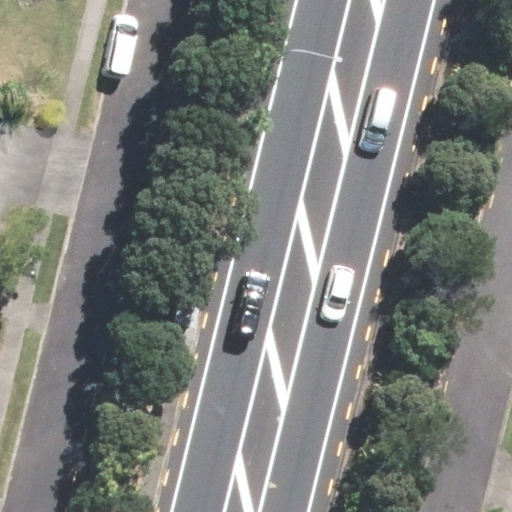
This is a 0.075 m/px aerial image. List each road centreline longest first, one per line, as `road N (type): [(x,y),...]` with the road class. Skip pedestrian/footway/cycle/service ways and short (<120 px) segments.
road 1 (secondary): [(352,0),(227,511)]
road 2 (residential): [(38,511),(157,0)]
road 3 (residential): [(511,256),(447,511)]
